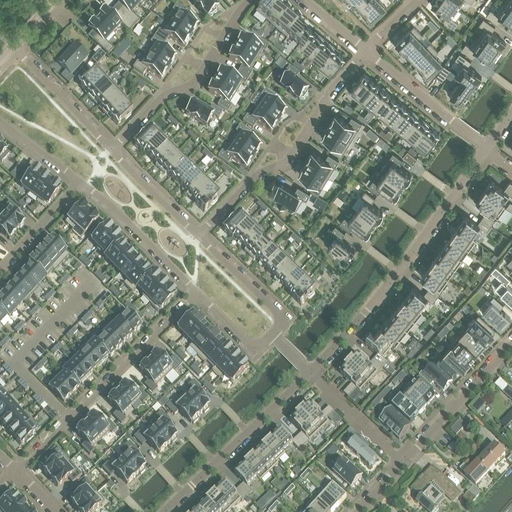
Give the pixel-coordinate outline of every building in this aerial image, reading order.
[(131,14),(138,6),(139,5),(132,0),(114,0),(122,7),(118,12),(134,27),(139,21),(131,14)] [(217,9),(208,0),(192,0),(191,1),(202,13),(207,18),(208,17),(211,17),(216,13),(215,10),(217,9)] [(266,22),(280,5),(275,1),(274,0),(266,0),(262,5),(260,5),(258,8),(258,11),(255,13),(266,22)] [(360,0),(355,5),(356,5),(363,13),(376,0),(360,0)] [(378,0),(376,0),(363,13),(371,22),(376,18),(377,19),(383,14),(382,12),(386,8),(378,0)] [(456,8),(444,0),(432,0),(431,3),(433,4),(431,6),(446,16),(442,21),(454,30),(458,24),(450,18),(456,8)] [(511,0),(506,0),(503,5),(511,11),(511,0)] [(196,27),(182,17),(186,12),(176,5),(172,11),(176,14),(169,23),(169,24),(189,37),(192,34),(196,28),(196,27)] [(286,10),(280,5),(266,22),(277,31),(291,13),(286,9),(286,10)] [(489,13),(486,16),(489,18),(497,24),(501,19),(511,26),(511,11),(503,5),(496,15),(490,10),(489,13)] [(134,27),(118,12),(113,17),(105,10),(104,10),(99,15),(96,19),(113,34),(120,25),(129,33),(134,27)] [(289,38),(301,22),(297,18),(291,14),(291,13),(277,31),(287,39),(288,40),(289,38)] [(105,42),(113,34),(96,19),(93,22),(88,27),(88,28),(96,35),(91,41),(107,56),(113,50),(105,42)] [(479,39),(478,39),(499,53),(502,49),(501,49),(505,43),(491,33),(495,27),(486,21),(483,19),(479,25),(485,30),(479,39)] [(187,41),(189,37),(169,24),(169,23),(167,22),(160,32),(159,31),(154,37),(164,44),(168,38),(182,48),(183,47),(184,48),(188,42),(187,41)] [(299,46),(312,31),(306,26),(302,23),(302,22),(301,22),(289,38),(299,46)] [(407,33),(395,44),(404,53),(404,52),(419,38),(419,39),(422,35),(414,26),(407,33)] [(323,40),(324,38),(318,33),(317,35),(312,31),(299,46),(310,55),(323,40)] [(174,59),(160,50),(164,44),(154,37),(150,43),(152,44),(145,55),(167,70),(170,66),(174,60),(174,59)] [(449,40),(447,42),(451,47),(456,42),(452,37),(449,40)] [(463,48),(461,50),(463,51),(473,58),(476,53),(491,63),(495,57),(496,58),(499,53),(478,39),(479,39),(477,37),(470,46),(470,47),(465,44),(463,48)] [(268,47),(258,40),(254,46),(242,38),(241,39),(237,45),(235,49),(256,62),(262,52),(264,53),(268,47)] [(419,38),(404,52),(404,53),(412,61),(426,47),(426,46),(419,39),(419,38)] [(334,48),(334,49),(335,47),(329,42),(328,44),(323,40),(310,55),(320,64),(321,64),(334,48)] [(426,47),(412,61),(419,68),(420,69),(434,55),(435,55),(438,52),(430,43),(426,46),(426,47)] [(70,75),(87,57),(74,45),(57,63),(62,68),(58,72),(61,75),(65,70),(70,75)] [(339,64),(344,57),(338,52),(334,49),(334,48),(321,64),(320,64),(317,67),(318,67),(328,76),(332,71),(335,71),(339,66),(339,64)] [(250,72),(256,62),(235,49),(233,53),(232,53),(229,59),(228,59),(241,67),(237,73),(248,80),(252,73),(250,72)] [(96,66),(105,57),(99,52),(91,61),(96,66)] [(459,54),(455,60),(463,65),(460,70),(456,75),(462,80),(462,79),(473,87),(474,88),(475,87),(478,86),(481,82),(480,79),(481,77),(467,67),(471,62),(462,56),(459,54)] [(167,70),(145,55),(138,64),(137,63),(132,69),(142,76),(146,70),(160,80),(161,79),(165,74),(165,73),(167,70)] [(428,78),(442,63),(435,55),(434,55),(420,69),(419,68),(419,69),(428,78)] [(442,67),(435,77),(441,81),(445,75),(449,70),(444,66),(442,67)] [(309,91),(295,80),(300,75),(290,67),(285,73),(287,75),(279,85),(289,93),(288,93),(295,99),(295,98),(300,102),(301,101),(304,101),(308,96),(307,93),(309,91)] [(89,95),(107,79),(97,69),(79,86),(85,92),(85,91),(88,95),(89,95)] [(248,80),(237,73),(234,79),(221,71),(221,72),(220,72),(217,78),(214,82),(235,95),(242,85),(244,86),(248,80)] [(362,98),(375,82),(370,78),(364,73),(356,82),(354,83),(352,85),(352,88),(348,92),(358,101),(361,97),(362,98)] [(98,105),(116,89),(107,79),(89,95),(88,95),(87,97),(92,102),(94,101),(98,105)] [(453,92),(450,96),(451,97),(452,101),(456,104),(459,103),(460,104),(473,87),(462,79),(462,80),(459,83),(458,83),(457,84),(452,91),(453,92)] [(141,92),(146,85),(141,82),(139,85),(136,88),(141,92)] [(229,105),(235,95),(214,82),(212,86),(208,92),(208,93),(220,100),(217,106),(227,113),(231,106),(229,105)] [(372,106),(385,91),(381,87),(380,87),(375,82),(362,98),(372,106)] [(122,102),(126,99),(125,99),(116,89),(98,105),(103,110),(102,110),(107,116),(122,102)] [(285,113),(271,103),(274,97),(265,90),(260,96),(262,97),(255,108),(257,109),(277,123),(279,120),(284,114),(284,113),(285,113)] [(383,115),(396,99),(391,96),(385,91),(386,91),(385,91),(372,106),(383,115)] [(394,124),(407,108),(401,103),(401,104),(396,100),(396,99),(383,115),(394,124)] [(130,113),(131,112),(122,102),(107,116),(108,116),(112,120),(111,120),(117,126),(123,120),(126,120),(130,116),(130,113)] [(218,119),(222,113),(211,106),(208,112),(193,103),(192,105),(189,105),(185,111),(187,113),(186,114),(192,118),(191,118),(198,123),(205,127),(212,116),(218,119)] [(350,113),(353,108),(346,103),(343,109),(350,113)] [(403,134),(418,116),(413,111),(411,112),(407,109),(407,108),(394,124),(404,132),(403,134)] [(275,127),(277,123),(257,109),(250,119),(246,116),(242,122),(252,129),(256,123),(270,133),(271,132),(271,133),(275,127)] [(351,140),(362,124),(351,117),(348,123),(335,115),(335,116),(334,116),(331,122),(328,126),(351,140)] [(414,143),(429,124),(423,120),(422,121),(417,117),(419,116),(418,116),(403,134),(414,143)] [(438,134),(432,129),(428,126),(429,125),(429,124),(414,143),(416,141),(426,150),(427,149),(429,148),(433,144),(433,141),(438,134)] [(259,149),(245,139),(249,133),(239,126),(235,132),(237,133),(230,144),(232,145),(252,159),(255,155),(259,149)] [(341,157),(351,140),(328,126),(326,130),(324,129),(321,134),(322,135),(322,136),(322,137),(334,144),(331,150),(341,157)] [(158,138),(157,138),(148,130),(143,135),(138,140),(139,140),(133,146),(142,154),(158,138)] [(166,147),(167,147),(170,143),(161,135),(160,135),(157,138),(158,138),(142,154),(143,155),(144,153),(152,161),(166,147)] [(6,151),(1,147),(2,146),(0,144),(0,160),(2,162),(8,155),(5,152),(6,151)] [(252,159),(232,145),(225,154),(221,152),(217,158),(227,165),(231,159),(245,169),(246,168),(250,163),(252,159)] [(160,171),(175,155),(167,147),(166,147),(152,161),(156,165),(155,166),(160,171)] [(412,164),(417,159),(407,151),(403,156),(412,164)] [(328,177),(339,161),(328,154),(325,160),(312,153),(311,153),(308,159),(305,163),(328,177)] [(411,175),(398,166),(403,161),(393,153),(381,170),(402,186),(406,181),(411,175)] [(184,163),(183,163),(175,155),(160,171),(165,175),(166,174),(170,178),(184,163)] [(194,170),(193,170),(185,162),(185,161),(183,163),(184,163),(170,178),(178,186),(194,170)] [(318,194),(328,177),(305,163),(303,167),(299,173),(299,174),(311,182),(308,187),(318,194)] [(187,194),(204,176),(195,168),(193,170),(194,170),(178,186),(183,190),(187,194)] [(33,169),(20,187),(29,193),(42,176),(33,169)] [(402,186),(381,170),(384,173),(377,184),(373,181),(368,187),(378,194),(382,188),(394,197),(399,191),(402,186)] [(42,176),(29,193),(37,200),(51,182),(42,176)] [(210,188),(213,185),(204,176),(187,194),(192,199),(192,198),(196,202),(210,188)] [(511,197),(511,182),(510,181),(503,190),(491,181),(483,191),(501,204),(502,204),(505,199),(508,195),(511,197)] [(37,200),(36,202),(45,209),(60,189),(51,182),(37,200)] [(306,201),(310,195),(298,187),(294,193),(279,184),(278,186),(275,186),(272,191),(273,193),(273,194),(272,196),(278,199),(277,200),(284,204),(285,204),(295,211),(303,199),(306,201)] [(217,201),(217,199),(219,197),(210,188),(196,202),(194,204),(199,208),(203,213),(208,208),(210,206),(213,205),(217,201)] [(371,204),(375,199),(365,191),(361,197),(364,200),(356,210),(374,224),(382,213),(371,204)] [(501,204),(483,191),(475,202),(498,218),(506,207),(502,204),(501,204)] [(18,210),(9,202),(5,207),(0,211),(0,217),(16,232),(19,230),(23,225),(23,224),(24,224),(14,215),(18,210)] [(73,230),(89,212),(82,206),(81,205),(76,210),(74,209),(69,214),(70,216),(65,222),(73,229),(73,230)] [(374,224),(356,210),(348,220),(344,218),(340,223),(350,231),(354,226),(366,235),(370,228),(374,224)] [(80,239),(97,220),(89,212),(73,230),(73,229),(71,231),(80,239)] [(233,238),(250,220),(241,212),(232,220),(227,225),(222,231),(232,240),(233,238)] [(495,220),(485,213),(481,219),(491,226),(495,220)] [(472,237),(479,227),(487,232),(491,226),(481,219),(477,224),(465,216),(458,226),(457,227),(472,237)] [(16,232),(0,217),(0,232),(8,240),(9,240),(14,235),(16,232)] [(256,231),(257,231),(259,229),(250,220),(233,238),(240,245),(241,246),(256,231)] [(98,249),(114,233),(106,225),(90,241),(98,248),(98,249)] [(354,250),(340,239),(345,234),(335,226),(331,232),(336,236),(328,247),(346,261),(350,256),(354,250)] [(476,240),(472,237),(457,227),(450,237),(469,250),(476,240)] [(249,256),(265,239),(257,231),(256,231),(241,246),(242,247),(245,250),(244,251),(249,256)] [(120,243),(122,241),(114,233),(98,249),(98,248),(96,250),(104,258),(120,243)] [(469,250),(450,237),(443,246),(462,260),(469,250)] [(69,256),(50,238),(46,243),(42,247),(61,264),(69,256)] [(259,263),(274,247),(274,246),(273,247),(265,239),(249,256),(253,260),(255,259),(258,262),(259,263)] [(112,266),(127,250),(120,243),(104,258),(112,266)] [(462,260),(443,246),(436,256),(455,269),(462,260)] [(61,264),(42,247),(39,251),(38,251),(35,255),(52,270),(52,271),(54,272),(61,264)] [(283,255),(282,255),(274,247),(259,263),(267,271),(283,255)] [(119,274),(137,256),(132,251),(130,253),(127,250),(112,266),(119,274)] [(291,263),(292,264),(293,262),(284,253),(282,255),(283,255),(267,271),(272,276),(272,275),(276,279),(275,279),(276,280),(291,263)] [(52,270),(35,255),(31,259),(28,263),(27,263),(29,265),(29,264),(45,279),(52,271),(52,270)] [(127,281),(142,266),(140,263),(142,261),(137,256),(119,274),(127,281)] [(455,269),(436,256),(429,266),(448,279),(455,269)] [(284,288),(300,272),(292,264),(291,263),(276,280),(280,284),(284,287),(284,288)] [(29,264),(29,265),(22,272),(37,286),(38,286),(45,279),(29,264)] [(150,273),(142,266),(127,281),(123,285),(131,293),(136,288),(136,287),(150,273)] [(440,290),(448,279),(429,266),(429,267),(421,277),(431,285),(428,290),(437,297),(441,291),(440,290)] [(495,267),(491,272),(501,281),(495,288),(511,304),(511,290),(506,284),(510,280),(495,267)] [(144,295),(159,279),(152,271),(150,273),(136,287),(136,288),(144,295)] [(37,286),(22,272),(15,280),(30,294),(32,296),(39,288),(40,287),(38,286),(37,286)] [(307,282),(309,280),(300,272),(284,288),(289,292),(293,296),(307,282)] [(149,304),(167,287),(159,279),(144,295),(142,297),(149,304)] [(30,294),(15,280),(7,288),(23,302),(24,304),(25,304),(32,296),(30,294)] [(314,295),(314,292),(316,290),(307,282),(293,296),(291,297),(296,302),(301,306),(308,299),(310,299),(314,295)] [(481,285),(477,290),(482,295),(487,290),(481,285)] [(157,312),(175,295),(167,287),(149,304),(157,312)] [(432,303),(437,297),(428,290),(423,295),(414,287),(405,297),(405,298),(421,311),(421,310),(429,300),(432,303)] [(23,302),(7,288),(0,296),(16,310),(23,302)] [(16,310),(0,296),(0,295),(0,310),(7,317),(6,317),(8,318),(16,310)] [(511,319),(500,309),(503,305),(493,296),(489,301),(491,303),(483,313),(489,319),(488,320),(493,325),(495,324),(501,329),(511,319)] [(421,311),(405,298),(397,307),(415,321),(423,312),(421,310),(421,311)] [(415,321),(397,307),(389,316),(407,331),(415,321)] [(459,310),(456,315),(460,319),(464,314),(459,310)] [(141,328),(126,313),(118,321),(133,336),(141,328)] [(184,337),(200,321),(193,313),(177,329),(184,337)] [(495,330),(479,315),(476,319),(475,318),(467,327),(485,344),(493,335),(492,334),(495,330)] [(407,331),(389,316),(382,325),(398,338),(397,339),(399,340),(407,331)] [(133,336),(118,321),(110,328),(125,343),(127,341),(133,336)] [(192,345),(208,329),(200,321),(184,337),(192,344),(192,345)] [(442,336),(450,328),(446,324),(438,333),(442,336)] [(398,338),(382,325),(374,335),(390,348),(390,347),(397,339),(398,338)] [(485,344),(467,327),(459,336),(477,353),(477,351),(478,349),(479,350),(485,344)] [(125,343),(110,328),(103,336),(117,351),(125,343)] [(196,356),(215,337),(208,329),(192,345),(192,344),(188,348),(196,356)] [(117,351),(103,336),(102,336),(100,335),(94,341),(93,342),(108,357),(109,359),(117,351)] [(390,348),(374,335),(374,336),(366,346),(378,355),(373,360),(382,369),(386,364),(387,363),(383,360),(392,349),(390,347),(390,348)] [(477,353),(459,336),(451,345),(469,362),(477,353)] [(206,362),(223,344),(215,337),(196,356),(204,364),(206,362)] [(93,342),(94,341),(91,338),(82,346),(102,366),(107,361),(105,360),(108,357),(93,342)] [(213,369),(231,352),(223,344),(206,362),(213,369)] [(469,362),(451,345),(450,345),(451,346),(443,354),(462,372),(468,366),(466,364),(469,362)] [(102,366),(82,346),(74,354),(76,356),(76,355),(93,372),(96,369),(97,370),(102,366)] [(222,375),(238,360),(231,352),(213,369),(211,371),(219,379),(223,376),(222,375)] [(179,367),(171,359),(166,363),(156,353),(147,362),(164,379),(172,371),(174,372),(179,367)] [(462,372),(443,354),(443,355),(441,357),(441,356),(437,360),(437,361),(434,365),(452,382),(453,382),(452,381),(456,378),(461,372),(462,372)] [(76,355),(76,356),(68,363),(70,365),(86,381),(91,376),(90,375),(93,372),(76,355)] [(377,374),(382,369),(373,360),(369,366),(357,355),(348,364),(369,383),(377,374)] [(241,373),(246,368),(238,360),(222,375),(223,376),(230,383),(235,378),(237,380),(243,375),(241,373)] [(164,379),(147,362),(138,371),(148,381),(144,385),(152,394),(157,389),(155,387),(164,379)] [(369,383),(348,364),(340,374),(345,379),(351,385),(343,393),(348,398),(356,389),(360,392),(369,383)] [(70,365),(62,373),(64,374),(77,387),(78,387),(80,384),(81,386),(86,381),(70,365)] [(452,382),(434,365),(433,365),(426,372),(424,370),(419,376),(430,387),(434,383),(443,392),(452,383),(452,382)] [(64,374),(57,381),(56,381),(71,396),(79,388),(78,387),(77,387),(64,374)] [(56,381),(57,381),(55,379),(47,387),(63,404),(71,396),(56,381)] [(208,407),(196,394),(201,390),(193,381),(187,386),(190,389),(182,397),(199,415),(202,413),(204,414),(209,409),(207,408),(208,407)] [(435,398),(417,382),(409,391),(426,407),(435,398)] [(147,398),(139,390),(134,394),(125,384),(124,385),(122,384),(117,389),(119,390),(116,393),(131,408),(139,399),(143,403),(147,398)] [(511,390),(508,387),(503,393),(511,401),(511,413),(501,425),(511,434),(511,433),(511,390)] [(426,407),(409,391),(401,400),(418,416),(426,407)] [(131,408),(116,393),(108,401),(107,402),(117,412),(112,416),(121,425),(125,420),(122,417),(131,408)] [(0,419),(16,406),(18,405),(10,396),(7,399),(0,405),(0,419)] [(199,415),(182,397),(173,406),(170,403),(165,407),(174,416),(178,411),(190,424),(191,423),(193,425),(198,420),(196,418),(199,415)] [(162,407),(168,402),(164,398),(158,403),(162,407)] [(418,416),(401,400),(393,409),(410,425),(418,416)] [(325,420),(334,412),(329,407),(320,415),(310,404),(300,413),(319,433),(328,424),(325,420)] [(23,414),(16,406),(0,419),(0,423),(5,429),(23,414)] [(410,425),(393,409),(391,408),(378,421),(399,440),(405,433),(404,432),(410,425)] [(28,424),(29,424),(32,421),(24,412),(23,414),(5,429),(13,438),(28,424)] [(176,437),(164,425),(169,420),(161,412),(156,416),(159,420),(151,428),(150,428),(167,446),(170,443),(172,445),(177,440),(175,438),(176,437)] [(305,446),(319,433),(300,413),(291,422),(302,433),(297,438),(305,446)] [(116,429),(107,421),(103,425),(93,415),(84,424),(101,441),(109,432),(111,434),(116,429)] [(450,431),(456,436),(466,426),(460,420),(450,431)] [(20,446),(36,432),(29,424),(28,424),(13,438),(20,446)] [(101,441),(84,424),(75,433),(76,433),(85,443),(81,447),(89,456),(94,451),(92,449),(101,441)] [(150,428),(151,428),(149,426),(140,435),(138,433),(133,438),(134,438),(142,446),(146,442),(158,454),(167,446),(150,428)] [(292,442),(281,431),(271,440),(283,453),(284,453),(293,444),(300,451),(305,446),(297,438),(292,442)] [(377,459),(355,439),(347,448),(369,467),(377,459)] [(283,453),(271,440),(262,449),(276,463),(277,463),(285,455),(284,453),(283,453)] [(144,468),(132,456),(137,451),(129,443),(129,442),(124,447),(127,451),(118,459),(120,461),(135,477),(138,474),(140,476),(145,471),(143,469),(144,468)] [(453,443),(448,449),(452,453),(457,447),(453,443)] [(487,453),(478,462),(489,472),(505,455),(494,445),(487,453)] [(53,462),(42,471),(50,479),(69,462),(58,449),(48,457),(53,462)] [(276,463),(262,449),(254,457),(269,473),(278,465),(277,463),(276,463)] [(269,473),(254,457),(245,465),(257,478),(260,482),(269,473)] [(362,478),(352,469),(355,465),(348,458),(334,473),(351,489),(362,478)] [(120,461),(112,469),(107,463),(101,468),(110,477),(114,473),(126,485),(135,477),(120,461)] [(489,472),(478,462),(474,466),(468,461),(464,465),(470,471),(465,476),(476,486),(480,482),(489,472)] [(69,462),(50,479),(57,488),(68,479),(72,483),(81,476),(69,462)] [(257,478),(245,465),(235,475),(244,484),(239,488),(247,497),(252,492),(248,487),(257,478)] [(453,502),(460,494),(441,476),(436,481),(434,479),(427,472),(412,489),(419,495),(420,494),(422,496),(416,502),(426,511),(438,511),(438,509),(438,508),(444,502),(441,499),(445,495),(453,502)] [(77,511),(96,494),(85,480),(76,488),(80,493),(73,499),(69,502),(74,507),(77,511)] [(346,498),(333,486),(329,482),(321,490),(325,494),(325,493),(339,506),(346,498)] [(247,497),(239,488),(234,493),(225,484),(215,494),(231,510),(241,501),(242,502),(247,497)] [(466,509),(480,494),(473,488),(459,503),(466,509)] [(14,492),(0,504),(0,511),(9,511),(20,502),(18,499),(19,498),(14,492)] [(333,511),(339,506),(325,493),(325,494),(318,502),(317,502),(328,511),(333,511)] [(96,509),(104,502),(96,494),(77,511),(78,511),(95,511),(97,511),(96,509)] [(228,511),(231,510),(215,494),(207,502),(216,511),(228,511)] [(328,511),(317,502),(318,502),(314,498),(313,499),(306,507),(310,511),(310,510),(311,511),(328,511)] [(20,502),(9,511),(26,511),(28,511),(25,507),(26,506),(22,501),(20,502)] [(216,511),(207,502),(198,510),(199,511),(216,511)]
